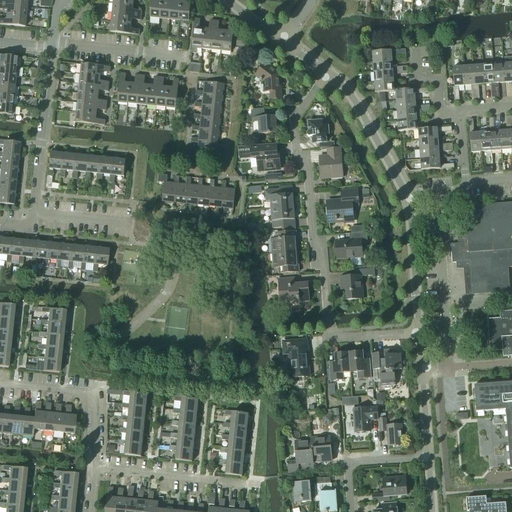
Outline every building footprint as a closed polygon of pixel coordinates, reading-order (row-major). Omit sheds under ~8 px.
[(151,0),(150,18),(160,19),(161,0),(151,0)] [(161,0),(160,19),(169,19),(171,0),(161,0)] [(171,0),(169,19),(179,20),(181,1),(176,0),(171,0)] [(179,20),(189,21),(191,0),(185,0),(186,1),(181,1),(179,20)] [(133,6),(113,4),(112,14),(141,17),(141,11),(132,10),(133,6)] [(0,9),(6,11),(5,16),(25,18),(26,8),(0,5),(0,9)] [(141,17),(112,14),(111,23),(131,25),(132,20),(140,21),(141,17)] [(0,19),(0,25),(24,27),(25,18),(5,16),(5,20),(0,19)] [(192,48),(202,49),(204,29),(199,29),(200,20),(195,19),(192,48)] [(204,29),(202,49),(211,50),(214,21),(210,21),(209,30),(204,29)] [(214,21),(211,50),(221,51),(223,31),(218,31),(219,22),(214,21)] [(131,25),(111,23),(110,32),(139,35),(140,31),(131,30),(131,25)] [(223,31),(221,51),(231,52),(234,23),(229,23),(228,32),(223,31)] [(238,38),(237,46),(246,47),(246,39),(238,38)] [(372,52),(373,63),(392,61),(391,55),(405,54),(405,50),(372,52)] [(0,66),(19,68),(16,68),(17,58),(0,56),(0,66)] [(503,65),(504,83),(511,83),(511,97),(511,96),(511,58),(504,58),(505,64),(503,65)] [(373,63),(374,73),(397,71),(397,68),(392,68),(392,61),(373,63)] [(280,83),(278,83),(277,71),(265,63),(255,76),(263,82),(264,92),(270,92),(271,99),(281,98),(280,83)] [(81,65),(80,75),(100,77),(101,72),(110,73),(110,68),(81,65)] [(483,66),(484,85),(491,84),(491,93),(498,93),(498,88),(495,88),(493,65),(483,66)] [(495,88),(498,88),(498,84),(504,83),(503,65),(493,65),(495,88)] [(0,75),(18,77),(19,68),(0,66),(0,75)] [(475,90),(478,89),(478,85),(484,85),(483,66),(473,67),(475,90)] [(374,73),(375,83),(393,82),(393,75),(402,75),(401,67),(397,68),(397,71),(374,73)] [(453,68),(455,101),(459,101),(458,87),(464,86),(463,67),(453,68)] [(463,67),(464,86),(471,86),(471,95),(479,94),(478,89),(475,90),(473,67),(463,67)] [(237,77),(241,78),(244,76),(244,72),(242,70),(239,69),(236,70),(235,73),(237,77)] [(118,103),(128,104),(130,84),(125,83),(126,74),(121,74),(118,103)] [(0,85),(14,87),(15,78),(18,78),(18,77),(0,75),(0,85)] [(80,75),(79,84),(108,88),(109,82),(100,81),(100,77),(80,75)] [(140,76),(135,75),(134,84),(130,84),(128,104),(137,105),(140,76)] [(137,105),(147,106),(149,86),(144,85),(145,76),(140,76),(137,105)] [(147,106),(156,107),(159,78),(155,77),(154,86),(149,86),(147,106)] [(159,78),(156,107),(165,108),(167,88),(163,87),(164,78),(159,78)] [(173,88),(167,88),(165,108),(176,109),(179,80),(174,79),(173,88)] [(203,92),(196,91),(196,95),(203,96),(203,94),(222,96),(223,84),(204,82),(203,92)] [(375,83),(375,93),(395,92),(408,91),(408,90),(408,87),(394,88),(393,82),(375,83)] [(79,84),(78,94),(98,96),(99,91),(108,92),(108,88),(79,84)] [(0,95),(13,96),(14,87),(0,85),(0,95)] [(395,92),(396,102),(415,101),(414,94),(428,93),(428,89),(408,90),(408,91),(395,92)] [(78,94),(77,103),(106,106),(107,102),(98,101),(98,96),(78,94)] [(202,104),(195,103),(195,107),(202,108),(202,106),(221,108),(222,96),(203,94),(203,96),(202,104)] [(0,104),(12,106),(13,96),(0,95),(0,104)] [(396,102),(397,112),(420,110),(420,106),(415,107),(415,101),(396,102)] [(77,103),(76,113),(96,115),(97,110),(106,111),(106,106),(77,103)] [(0,114),(4,115),(3,117),(12,118),(13,116),(15,116),(15,106),(12,106),(0,104),(0,114)] [(201,115),(194,115),(193,119),(200,120),(201,118),(219,120),(221,108),(202,106),(202,108),(201,115)] [(397,112),(397,122),(416,120),(416,114),(425,113),(425,106),(420,106),(420,110),(397,112)] [(277,133),(275,117),(264,118),(264,109),(250,110),(251,123),(258,122),(259,135),(277,133)] [(75,123),(104,126),(105,121),(96,120),(96,115),(76,113),(75,123)] [(200,127),(192,126),(192,131),(199,131),(199,129),(218,131),(219,120),(201,118),(200,120),(200,127)] [(397,122),(398,132),(418,131),(418,130),(431,129),(431,126),(417,127),(416,120),(397,122)] [(469,120),(471,153),(482,152),(480,133),(474,134),(473,120),(469,120)] [(328,135),(328,127),(322,127),(321,121),(308,122),(309,131),(307,133),(307,136),(309,137),(312,137),(313,144),(319,143),(319,150),(334,148),(334,142),(323,143),(322,135),(328,135)] [(490,128),(492,152),(502,151),(500,132),(494,132),(493,123),(486,124),(486,129),(490,128)] [(418,131),(419,140),(438,139),(437,133),(451,132),(451,127),(431,129),(418,130),(418,131)] [(500,132),(502,151),(511,150),(510,127),(506,127),(506,131),(500,132)] [(480,133),(482,152),(492,152),(490,128),(486,129),(486,133),(480,133)] [(199,139),(191,138),(191,142),(198,143),(198,141),(217,143),(218,131),(199,129),(199,131),(199,139)] [(419,140),(419,150),(443,148),(442,145),(438,145),(438,139),(419,140)] [(0,145),(3,146),(2,154),(18,156),(19,144),(3,142),(3,141),(0,140),(0,145)] [(190,150),(189,159),(197,159),(197,154),(216,155),(217,143),(198,141),(198,143),(197,151),(190,150)] [(270,145),(250,146),(250,154),(251,159),(256,158),(257,168),(259,168),(259,172),(279,171),(279,166),(281,166),(279,151),(277,151),(277,144),(270,145)] [(419,150),(420,160),(439,159),(439,153),(448,152),(447,145),(442,145),(443,148),(419,150)] [(320,157),(321,179),(342,178),(340,148),(327,149),(328,156),(320,157)] [(0,157),(2,158),(1,166),(1,167),(17,169),(18,156),(2,154),(0,153),(0,157)] [(53,169),(61,170),(62,170),(64,154),(51,153),(49,169),(48,177),(52,177),(53,169)] [(76,155),(64,154),(62,170),(61,170),(60,178),(65,178),(65,171),(73,172),(74,172),(76,155)] [(76,155),(74,172),(73,172),(72,179),(77,180),(78,172),(86,173),(88,157),(76,155)] [(86,173),(85,180),(89,181),(90,173),(98,174),(99,174),(100,158),(88,157),(86,173)] [(99,174),(98,174),(97,182),(101,182),(102,175),(110,175),(111,176),(113,159),(100,158),(99,174)] [(111,176),(110,175),(109,183),(114,183),(115,176),(124,177),(125,161),(113,159),(111,176)] [(421,171),(421,170),(454,168),(454,164),(442,165),(440,164),(439,159),(420,160),(421,171)] [(0,170),(0,174),(0,179),(16,181),(17,169),(1,167),(1,166),(0,165),(0,170)] [(162,202),(174,203),(176,184),(174,184),(167,183),(167,176),(159,175),(158,183),(164,183),(162,202)] [(176,184),(174,203),(186,204),(188,185),(186,185),(178,184),(179,177),(175,177),(174,184),(176,184)] [(188,185),(186,204),(198,205),(200,186),(198,186),(190,185),(191,178),(187,178),(186,185),(188,185)] [(0,191),(14,193),(16,181),(0,179),(0,191)] [(200,186),(198,205),(209,207),(211,187),(210,187),(202,187),(203,179),(198,179),(198,186),(200,186)] [(211,187),(209,207),(221,208),(223,189),(221,189),(214,188),(214,181),(210,180),(210,187),(211,187)] [(223,189),(221,208),(233,209),(235,190),(225,189),(226,182),(222,182),(221,189),(223,189)] [(265,190),(266,202),(271,201),(271,209),(293,207),(291,186),(279,187),(279,188),(265,190)] [(352,222),(351,206),(358,206),(357,190),(342,191),(342,201),(327,202),(329,221),(344,219),(344,223),(352,222)] [(0,204),(13,206),(14,193),(0,191),(0,204)] [(452,263),(456,263),(469,262),(472,295),(487,293),(510,292),(509,274),(508,268),(511,267),(511,203),(465,207),(467,236),(458,236),(458,244),(451,245),(452,263)] [(273,229),(292,227),(295,227),(293,207),(271,209),(273,229)] [(271,240),(272,254),(297,252),(295,232),(275,233),(276,239),(271,240)] [(361,258),(360,248),(368,247),(367,233),(350,234),(350,241),(337,242),(339,259),(361,258)] [(8,240),(6,256),(5,264),(10,264),(11,256),(19,257),(20,241),(8,240)] [(20,241),(19,257),(18,265),(22,265),(23,258),(31,259),(33,242),(20,241)] [(33,242),(31,259),(30,266),(35,267),(35,259),(43,260),(45,244),(33,242)] [(45,244),(43,260),(43,267),(47,268),(48,260),(56,261),(57,245),(45,244)] [(57,245),(56,261),(55,269),(59,269),(60,262),(68,262),(70,246),(57,245)] [(70,246),(68,262),(67,270),(72,271),(72,263),(80,264),(82,248),(70,246)] [(82,248),(80,264),(80,271),(84,272),(85,264),(93,265),(94,249),(82,248)] [(94,249),(93,265),(92,273),(96,273),(97,266),(106,267),(108,250),(94,249)] [(278,268),(279,274),(298,273),(297,252),(272,254),(273,269),(278,268)] [(363,299),(361,277),(375,276),(374,269),(353,271),(354,277),(340,278),(341,285),(346,285),(347,300),(363,299)] [(280,302),(297,301),(299,301),(299,303),(310,303),(308,283),(295,285),(294,279),(278,280),(280,302)] [(0,317),(13,319),(14,307),(0,305),(0,317)] [(49,314),(48,322),(48,323),(64,324),(65,312),(49,310),(49,309),(42,309),(34,308),(34,312),(49,314)] [(0,330),(11,332),(13,319),(0,317),(0,330)] [(511,317),(487,320),(490,352),(503,351),(503,357),(511,356),(511,317)] [(40,322),(40,325),(47,326),(46,334),(46,335),(62,337),(64,324),(48,323),(48,322),(40,321),(40,322)] [(0,342),(10,344),(11,332),(0,330),(0,342)] [(46,338),(45,346),(45,348),(61,349),(62,337),(46,335),(46,334),(39,333),(39,334),(32,333),(31,337),(46,338)] [(289,354),(291,379),(309,377),(306,341),(283,343),(284,355),(289,354)] [(0,355),(9,356),(10,344),(0,342),(0,355)] [(45,351),(44,359),(44,360),(60,362),(61,349),(45,348),(45,346),(38,345),(37,350),(45,351)] [(394,372),(394,370),(401,370),(400,355),(393,355),(393,350),(384,351),(384,353),(372,354),(374,382),(381,382),(381,387),(396,386),(395,374),(392,374),(392,372),(394,372)] [(349,353),(350,373),(358,373),(358,379),(371,378),(369,360),(363,361),(363,352),(349,353)] [(343,374),(350,373),(349,353),(335,355),(335,363),(329,363),(331,382),(343,381),(343,374)] [(0,367),(8,369),(9,356),(0,355),(0,367)] [(43,363),(42,372),(59,374),(60,362),(44,360),(44,359),(36,358),(36,362),(43,363)] [(511,382),(474,386),(476,412),(506,410),(510,469),(511,469),(511,382)] [(107,390),(107,394),(123,396),(122,404),(130,405),(130,406),(146,407),(147,395),(131,393),(131,392),(124,392),(107,390)] [(384,394),(376,394),(377,402),(385,401),(384,394)] [(182,402),(181,410),(181,411),(197,413),(198,400),(182,399),(182,398),(175,397),(174,401),(182,402)] [(343,406),(358,405),(358,397),(342,398),(343,406)] [(35,403),(34,420),(33,431),(43,432),(45,414),(44,413),(39,413),(40,404),(35,403)] [(45,414),(43,432),(53,433),(55,414),(50,414),(50,405),(45,404),(44,413),(45,414)] [(122,404),(122,408),(129,409),(129,417),(128,418),(145,420),(146,407),(130,406),(130,405),(122,404)] [(55,414),(53,433),(63,434),(65,416),(60,415),(61,406),(55,405),(55,414)] [(3,416),(1,435),(11,436),(13,417),(8,417),(9,408),(4,407),(3,416)] [(65,416),(63,434),(73,435),(75,417),(70,416),(70,407),(66,407),(65,416)] [(13,417),(11,436),(22,437),(24,418),(18,418),(19,409),(14,408),(13,417)] [(24,418),(22,437),(32,438),(33,431),(34,420),(28,419),(29,410),(24,409),(24,418)] [(180,415),(180,422),(179,423),(196,425),(197,413),(181,411),(181,410),(173,409),(173,414),(180,415)] [(355,432),(370,431),(370,420),(378,420),(377,409),(353,410),(355,432)] [(232,417),(231,424),(231,425),(247,427),(248,415),(232,413),(233,412),(225,411),(224,416),(232,417)] [(121,416),(121,421),(128,421),(127,429),(127,430),(143,432),(145,420),(128,418),(129,417),(121,416)] [(380,432),(387,432),(387,447),(403,446),(402,425),(386,426),(386,419),(379,420),(380,432)] [(179,427),(178,435),(178,436),(194,438),(196,425),(179,423),(180,422),(172,422),(171,426),(179,427)] [(231,429),(230,437),(230,438),(246,439),(247,427),(231,425),(231,424),(223,424),(223,428),(231,429)] [(120,429),(119,433),(127,434),(126,442),(126,443),(142,444),(143,432),(127,430),(127,429),(120,429)] [(178,439),(177,447),(177,448),(193,450),(194,438),(178,436),(178,435),(171,434),(170,438),(178,439)] [(229,441),(228,449),(228,450),(244,452),(246,439),(230,438),(230,437),(222,436),(222,440),(229,441)] [(311,439),(313,464),(328,463),(327,456),(331,455),(330,438),(311,439)] [(302,464),(313,464),(311,439),(311,441),(295,442),(297,462),(288,463),(288,474),(302,473),(302,464)] [(118,441),(118,445),(126,446),(125,455),(141,457),(142,444),(126,443),(126,442),(118,441)] [(160,446),(159,450),(169,451),(176,451),(176,461),(192,462),(193,450),(177,448),(177,447),(169,446),(169,447),(160,446)] [(228,453),(227,461),(227,462),(243,464),(244,452),(228,450),(228,449),(221,448),(220,453),(228,453)] [(227,466),(226,475),(242,476),(243,464),(227,462),(227,461),(220,460),(219,465),(227,466)] [(10,472),(9,479),(9,480),(25,482),(26,470),(10,468),(10,467),(3,466),(2,471),(10,472)] [(54,472),(53,476),(61,477),(60,485),(60,486),(76,487),(77,475),(61,473),(54,472)] [(310,485),(314,485),(330,484),(330,478),(304,480),(304,482),(293,483),(294,503),(311,502),(310,485)] [(384,494),(373,495),(373,502),(388,501),(388,497),(406,495),(405,480),(397,481),(397,478),(383,479),(384,494)] [(8,484),(8,492),(7,493),(24,495),(25,482),(9,480),(9,479),(1,479),(1,483),(8,484)] [(52,484),(52,488),(59,489),(59,497),(58,498),(75,500),(76,487),(60,486),(60,485),(52,484)] [(331,484),(330,484),(314,485),(315,501),(319,501),(320,511),(329,511),(336,511),(336,499),(333,500),(331,484)] [(108,488),(105,511),(115,511),(117,498),(112,497),(113,488),(108,488)] [(117,498),(115,511),(126,511),(128,499),(122,498),(123,489),(118,489),(117,498)] [(128,499),(126,511),(136,511),(137,500),(133,499),(133,490),(128,489),(128,499)] [(0,495),(7,496),(6,504),(6,505),(22,507),(24,495),(7,493),(8,492),(0,490),(0,495)] [(137,500),(136,511),(146,511),(148,501),(143,501),(144,491),(138,491),(137,500)] [(148,501),(146,511),(156,511),(158,502),(153,502),(154,492),(149,492),(148,501)] [(51,496),(51,501),(58,501),(57,509),(57,511),(71,511),(73,511),(75,500),(58,498),(59,497),(51,496)] [(469,511),(486,511),(486,505),(486,497),(466,498),(467,511),(469,511)] [(214,498),(210,498),(208,511),(218,511),(219,508),(214,508),(214,498)] [(220,499),(219,508),(218,511),(228,511),(229,509),(224,509),(225,499),(220,499)] [(158,502),(156,511),(167,511),(167,510),(162,510),(163,500),(158,500),(158,502)] [(229,509),(228,511),(238,511),(239,511),(234,510),(235,500),(230,500),(229,509)] [(167,510),(167,511),(177,511),(178,511),(172,511),(173,501),(168,501),(167,510)] [(239,511),(238,511),(249,511),(250,511),(244,511),(245,502),(240,501),(239,511)] [(178,511),(177,511),(185,511),(182,511),(183,502),(178,502),(178,511)] [(0,507),(6,508),(5,511),(21,511),(22,507),(6,505),(6,504),(0,503),(0,507)] [(373,511),(372,511),(396,511),(396,503),(381,504),(382,511),(373,511)] [(486,505),(486,511),(506,511),(506,503),(486,505)]
